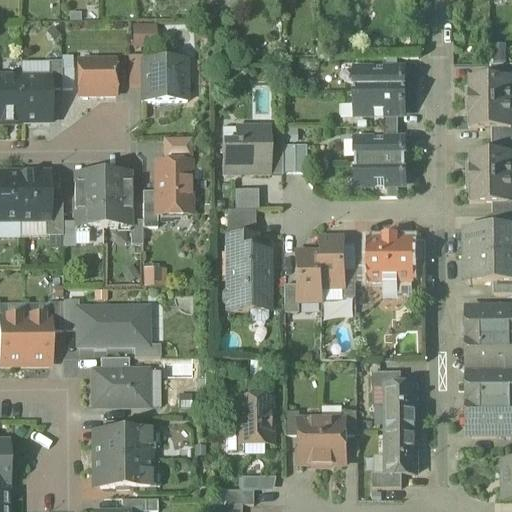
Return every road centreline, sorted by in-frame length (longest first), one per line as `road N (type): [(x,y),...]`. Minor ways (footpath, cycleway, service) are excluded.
road 1 (residential): [(445,511),(437,211)]
road 2 (residential): [(437,211),(437,0)]
road 3 (residential): [(0,393),(73,392),(75,511)]
road 4 (residential): [(437,211),(300,212)]
